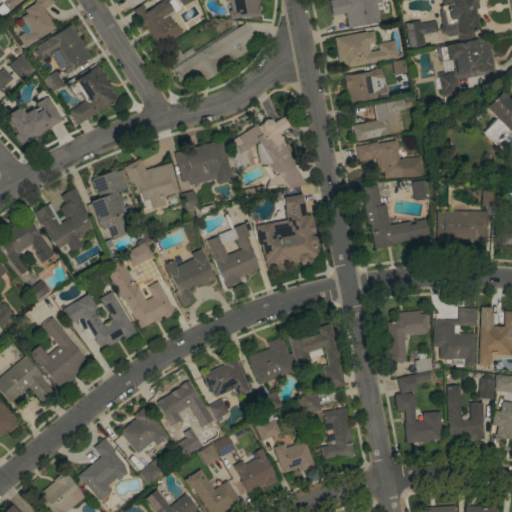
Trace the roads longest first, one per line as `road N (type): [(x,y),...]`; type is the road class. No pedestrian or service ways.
road 1 (residential): [(0,482),(116,384),(224,323),(347,288),(511,283)]
road 2 (residential): [(388,511),(292,0)]
road 3 (residential): [(0,194),(162,119),(227,105),(303,56)]
road 4 (residential): [(296,511),(383,483),(456,474),(511,483)]
road 5 (residential): [(87,0),(162,119)]
